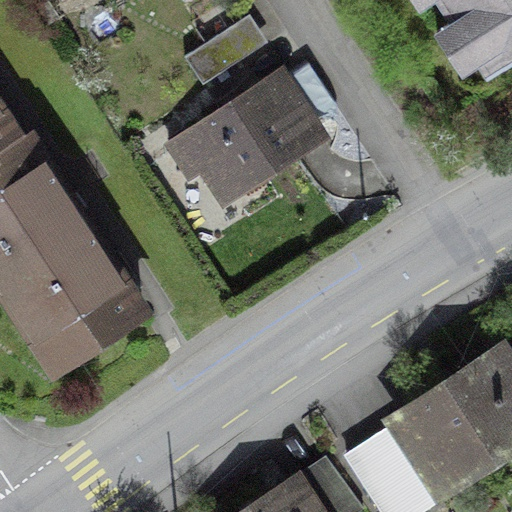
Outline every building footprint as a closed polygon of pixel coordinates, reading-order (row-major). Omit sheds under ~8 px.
[(511,0),(357,0),(431,125),(511,78),(511,0)] [(245,20),(180,62),(198,90),(263,48),(245,20)] [(275,74),(154,152),(201,224),(322,146),(275,74)] [(139,322),(0,115),(0,355),(28,397),(139,322)] [(511,378),(489,345),(379,422),(437,504),(511,451),(511,378)] [(316,511),(288,471),(229,511),(316,511)]
